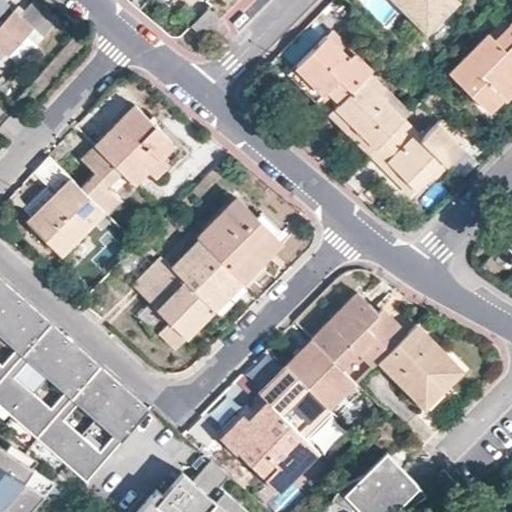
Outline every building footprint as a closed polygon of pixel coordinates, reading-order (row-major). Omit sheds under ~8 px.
[(8,0),(0,0),(0,8),(9,1),(8,0)] [(36,0),(31,0),(19,14),(33,27),(42,34),(56,19),(36,0)] [(413,0),(416,2),(412,7),(428,24),(451,0),(413,0)] [(210,8),(193,24),(205,36),(221,20),(210,8)] [(27,33),(33,27),(19,14),(15,9),(0,24),(0,45),(9,53),(27,33)] [(493,31),(508,15),(502,9),(487,25),(493,31)] [(511,19),(508,15),(493,31),(487,25),(448,64),(487,103),(501,90),(495,84),(511,66),(511,19)] [(332,22),(327,28),(349,50),(355,44),(332,22)] [(371,65),(374,62),(355,44),(349,50),(327,28),(326,28),(298,56),(325,83),(318,90),(332,104),(340,96),(371,65)] [(37,42),(27,33),(9,53),(19,63),(37,42)] [(0,62),(9,53),(0,45),(0,62)] [(306,78),(318,90),(325,83),(298,56),(291,64),(306,78)] [(386,81),(371,65),(340,96),(359,115),(352,122),(374,144),(405,112),(380,87),(386,81)] [(504,93),(511,85),(511,66),(495,84),(501,90),(504,93)] [(359,115),(340,96),(332,104),(341,113),(351,123),(352,122),(359,115)] [(129,176),(132,179),(145,164),(171,138),(131,99),(101,133),(93,142),(121,168),(129,176)] [(417,120),(407,111),(405,112),(374,144),(370,147),(371,148),(380,157),(386,151),(415,179),(463,131),(439,108),(421,126),(416,121),(417,120)] [(370,147),(374,144),(352,122),(351,123),(348,126),(370,148),(370,147)] [(178,144),(171,138),(145,164),(153,171),(178,144)] [(108,183),(121,168),(93,142),(81,156),(94,169),(89,173),(79,184),(103,207),(107,211),(121,197),(116,191),(108,183)] [(448,158),(444,154),(432,167),(437,171),(448,158)] [(116,191),(129,176),(121,168),(108,183),(116,191)] [(60,252),(103,207),(79,184),(68,173),(50,192),(26,219),(60,252)] [(196,236),(238,277),(258,257),(254,253),(273,233),(253,214),(232,193),(194,234),(196,236)] [(238,277),(245,283),(288,237),(283,232),(258,208),(253,214),(273,233),(254,253),(258,257),(238,277)] [(232,284),(238,277),(196,236),(168,265),(205,301),(216,289),(222,295),(232,284)] [(192,326),(211,306),(205,301),(168,265),(158,255),(131,284),(151,304),(167,318),(156,330),(174,346),(192,326)] [(0,306),(11,294),(16,288),(0,274),(0,306)] [(39,309),(16,288),(11,294),(23,304),(35,314),(39,309)] [(205,301),(211,306),(222,295),(216,289),(205,301)] [(359,347),(374,361),(378,357),(384,351),(406,328),(388,313),(384,316),(375,308),(356,289),(312,335),(341,364),(359,347)] [(23,304),(11,294),(0,306),(0,322),(4,326),(23,304)] [(35,314),(23,304),(4,326),(14,335),(12,338),(12,340),(12,342),(17,346),(3,363),(0,359),(0,379),(34,341),(21,330),(35,314)] [(151,335),(156,330),(167,318),(151,304),(135,320),(151,335)] [(380,304),(375,308),(384,316),(388,313),(384,308),(380,304)] [(65,331),(39,309),(35,314),(21,330),(34,341),(46,352),(60,337),(65,331)] [(406,328),(384,351),(400,365),(394,371),(419,396),(442,374),(448,379),(460,365),(438,344),(414,320),(406,328)] [(0,330),(0,331),(12,342),(12,340),(12,338),(14,335),(4,326),(0,330)] [(88,352),(65,331),(60,337),(72,347),(84,357),(88,352)] [(284,362),(327,404),(353,376),(341,364),(312,335),(302,345),(307,350),(301,356),(293,353),(284,362)] [(46,352),(34,341),(0,379),(0,401),(14,414),(35,390),(17,374),(31,358),(35,362),(38,363),(41,362),(42,360),(53,369),(72,347),(60,337),(46,352)] [(298,349),(293,353),(301,356),(307,350),(302,345),(298,349)] [(84,357),(72,347),(53,369),(63,378),(61,381),(61,384),(62,385),(66,389),(52,405),(35,390),(14,414),(38,435),(83,384),(70,373),(84,357)] [(353,376),(356,379),(374,361),(359,347),(341,364),(353,376)] [(384,351),(378,357),(394,371),(400,365),(384,351)] [(114,374),(88,352),(84,357),(70,373),(83,384),(96,395),(109,379),(114,374)] [(49,374),(53,369),(42,360),(41,362),(38,363),(35,362),(49,374)] [(326,407),(327,404),(284,362),(276,370),(282,374),(276,381),(270,376),(258,389),(267,398),(302,432),(326,407)] [(63,378),(53,369),(49,374),(62,385),(61,384),(61,381),(63,378)] [(273,374),(270,376),(276,381),(282,374),(276,370),(273,374)] [(138,394),(114,374),(109,379),(121,390),(133,400),(138,394)] [(426,402),(448,379),(442,374),(419,396),(426,402)] [(356,379),(353,376),(327,404),(335,412),(337,414),(363,386),(356,379)] [(96,395),(83,384),(38,435),(63,456),(84,433),(66,417),(80,401),(84,405),(88,405),(90,404),(92,402),(102,411),(121,390),(109,379),(96,395)] [(133,400),(121,390),(102,411),(112,421),(111,422),(110,424),(110,427),(116,432),(101,448),(84,433),(63,456),(88,478),(133,427),(119,416),(133,400)] [(133,427),(151,406),(138,394),(133,400),(119,416),(133,427)] [(284,470),(312,442),(310,440),(302,432),(267,398),(261,405),(255,410),(250,407),(220,436),(237,452),(239,449),(264,472),(276,462),(282,468),(284,470)] [(88,405),(84,405),(98,416),(102,411),(92,402),(90,404),(88,405)] [(216,433),(220,436),(250,407),(246,402),(216,433)] [(310,440),(335,412),(327,404),(326,407),(302,432),(310,440)] [(112,421),(102,411),(98,416),(110,427),(110,424),(111,422),(112,421)] [(10,440),(6,447),(34,465),(39,458),(10,440)] [(292,476),(319,449),(312,442),(284,470),(292,476)] [(0,511),(24,511),(54,478),(34,465),(6,447),(0,443),(0,511)] [(383,459),(391,453),(387,449),(372,460),(383,459)] [(416,477),(391,453),(383,459),(372,460),(363,471),(362,475),(356,475),(352,476),(347,478),(343,480),(339,483),(332,495),(359,511),(364,507),(370,503),(377,502),(383,503),(390,506),(390,507),(396,511),(399,511),(427,487),(416,477)] [(253,511),(221,484),(231,472),(214,456),(198,474),(190,484),(170,506),(164,511),(160,511),(147,500),(135,511),(253,511)] [(271,478),(282,468),(276,462),(264,472),(271,478)] [(170,506),(190,484),(180,475),(160,497),(170,506)] [(284,476),(266,498),(279,508),(297,486),(284,476)] [(154,492),(147,500),(160,511),(164,511),(170,506),(160,497),(154,492)] [(359,511),(385,511),(390,507),(390,506),(383,503),(377,502),(370,503),(364,507),(359,511)]
